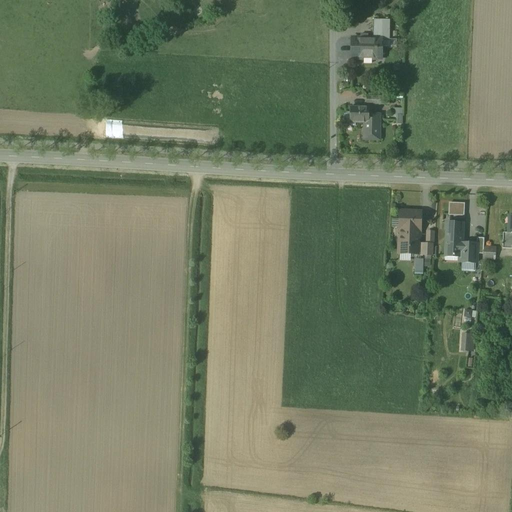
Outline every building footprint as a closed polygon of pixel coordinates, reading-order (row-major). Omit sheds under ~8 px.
[(390,21),(373,21),(373,40),(382,40),(390,41),(390,21)] [(373,40),(352,39),(351,59),(378,59),(378,50),(382,50),(382,40),(373,40)] [(369,108),(351,108),(350,123),(368,124),(369,115),(369,108)] [(379,116),(369,115),(368,124),(367,140),(379,140),(379,116)] [(463,205),(449,204),(449,215),(463,216),(463,205)] [(400,220),(392,220),(392,228),(400,228),(400,230),(401,230),(401,239),(399,239),(399,254),(418,255),(418,237),(420,237),(421,213),(400,212),(400,220)] [(446,231),(445,258),(460,258),(460,263),(476,264),(477,254),(477,245),(462,244),(463,224),(446,223),(446,231)] [(511,234),(507,234),(502,234),(501,246),(511,246),(511,234)] [(433,245),(421,244),(421,256),(433,256),(433,245)] [(495,248),(483,248),(483,255),(482,260),(495,260),(495,248)] [(415,259),(415,274),(423,274),(423,259),(415,259)] [(456,320),(464,321),(465,309),(458,308),(456,320)] [(462,351),(474,351),(475,334),(462,334),(462,351)]
